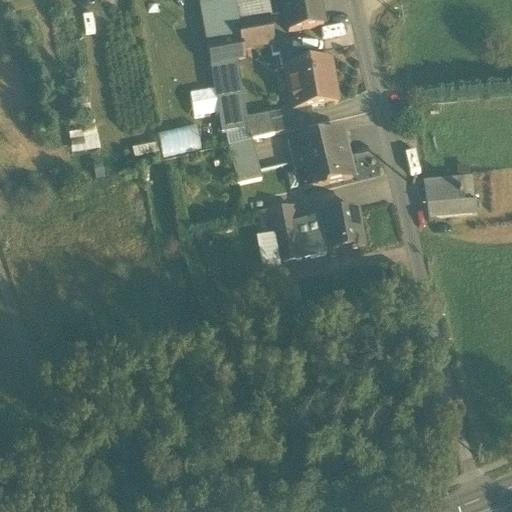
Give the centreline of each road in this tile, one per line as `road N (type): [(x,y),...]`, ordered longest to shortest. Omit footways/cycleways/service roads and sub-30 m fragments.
road 1 (residential): [(355,0),(477,502)]
road 2 (track): [(82,511),(0,271)]
